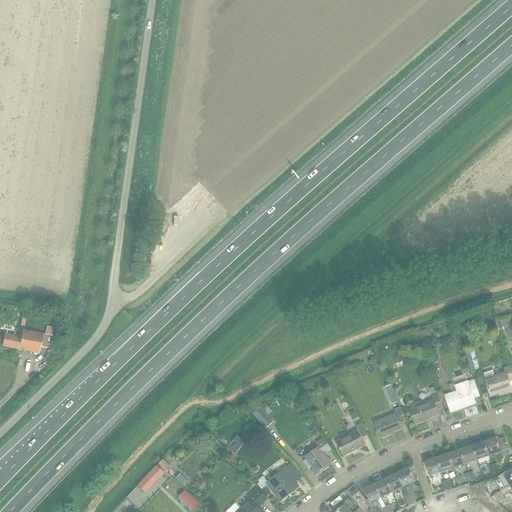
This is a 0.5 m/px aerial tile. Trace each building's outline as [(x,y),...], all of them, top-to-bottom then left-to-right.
[(0,336),(0,345),(2,346),(10,348),(10,349),(17,351),(17,349),(38,353),(39,346),(46,348),(48,335),(51,335),(53,328),(45,326),(44,334),(22,330),(21,336),(14,335),(15,333),(9,332),(9,334),(4,333),(3,337),(0,336)] [(451,336),(439,339),(441,345),(452,342),(451,336)] [(435,349),(428,351),(432,362),(439,360),(435,349)] [(483,373),(485,378),(484,379),(490,396),(503,392),(503,394),(511,391),(508,381),(511,379),(511,371),(510,366),(504,368),(505,372),(494,376),(492,370),(483,373)] [(455,385),(457,392),(445,395),(451,412),(475,404),(473,398),(479,396),(473,379),(467,381),(455,385)] [(391,385),(385,387),(392,405),(398,402),(391,385)] [(436,410),(442,408),(437,394),(431,396),(433,400),(411,408),(416,424),(427,420),(427,419),(438,415),(436,410)] [(272,423),(267,416),(272,412),(265,403),(252,413),(264,429),(272,423)] [(400,423),(406,421),(400,407),(393,410),(394,414),(374,422),(380,438),(391,434),(390,432),(402,428),(400,423)] [(354,411),(349,413),(353,420),(358,417),(354,411)] [(361,437),(367,434),(361,423),(355,426),(357,430),(335,441),(343,456),(365,444),(361,437)] [(237,437),(227,450),(235,455),(245,442),(237,437)] [(496,437),(484,441),(489,455),(501,451),(508,449),(504,437),(497,440),(496,437)] [(324,454),(330,449),(323,438),(316,443),(319,447),(305,456),(317,472),(330,463),(324,454)] [(484,441),(472,445),(477,459),(489,455),(484,441)] [(472,445),(460,449),(465,463),(477,459),(472,445)] [(460,449),(449,453),(454,467),(465,463),(460,449)] [(449,453),(437,457),(442,471),(454,467),(449,453)] [(442,471),(437,457),(425,461),(430,475),(442,471)] [(163,460),(159,464),(167,473),(171,469),(163,460)] [(291,484),(301,476),(291,464),(266,483),(280,500),(295,488),(291,484)] [(155,466),(137,487),(144,493),(163,473),(155,466)] [(408,467),(397,472),(403,486),(415,480),(408,467)] [(397,472),(386,478),(392,491),(403,486),(397,472)] [(386,478),(375,483),(381,497),(392,491),(386,478)] [(197,480),(194,486),(199,489),(202,483),(197,480)] [(482,482),(470,486),(473,492),(484,488),(482,482)] [(381,497),(375,483),(363,489),(368,498),(370,502),(381,497)] [(240,508),(236,503),(226,511),(262,511),(258,508),(267,499),(257,487),(247,497),(249,500),(240,508)] [(484,488),(473,492),(475,498),(486,491),(484,488)] [(359,491),(352,496),(357,504),(357,505),(359,508),(366,503),(363,500),(365,498),(359,491)] [(486,491),(475,498),(482,504),(490,495),(486,491)] [(490,495),(482,504),(486,508),(494,499),(490,495)] [(334,511),(350,511),(348,509),(353,504),(349,499),(343,503),(344,504),(334,511)] [(494,499),(486,508),(490,511),(498,503),(494,499)] [(366,503),(359,508),(362,511),(368,506),(366,503)] [(498,503),(490,511),(497,511),(503,507),(498,503)]
